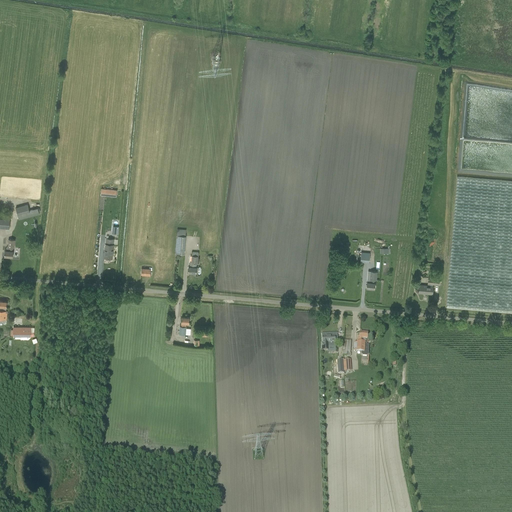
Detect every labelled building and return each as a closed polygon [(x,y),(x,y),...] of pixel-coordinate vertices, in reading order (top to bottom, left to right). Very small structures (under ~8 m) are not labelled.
[(511,181),(457,176),(446,307),(511,313),(511,181)] [(113,185),(122,186),(123,179),(114,178),(113,185)] [(39,208),(38,209),(29,211),(28,205),(16,207),(17,213),(19,220),(39,215),(39,213),(40,212),(39,208)] [(0,218),(0,228),(9,229),(10,220),(0,218)] [(177,236),(175,254),(184,254),(186,236),(177,236)] [(113,249),(114,239),(106,238),(105,248),(104,258),(112,259),(113,249)] [(5,251),(5,257),(13,257),(13,251),(13,248),(14,248),(15,240),(9,240),(8,247),(7,247),(6,251),(5,251)] [(361,252),(360,262),(369,263),(370,253),(361,252)] [(189,267),(188,273),(198,273),(199,274),(201,273),(201,269),(200,267),(199,267),(196,267),(196,264),(197,264),(198,256),(192,256),(191,263),(193,264),(193,267),(189,267)] [(367,282),(366,288),(374,289),(375,283),(375,279),(376,280),(377,272),(371,271),(370,279),(369,279),(368,282),(367,282)] [(420,285),(419,293),(432,294),(433,286),(433,284),(439,285),(439,279),(428,278),(428,284),(428,286),(420,285)] [(189,324),(190,318),(182,317),(181,323),(181,326),(180,326),(179,334),(185,334),(186,323),(189,324)] [(13,337),(31,337),(31,327),(13,327),(13,330),(13,336),(13,337)] [(367,345),(367,340),(368,334),(360,333),(359,339),(360,339),(359,342),(358,342),(357,352),(361,352),(361,354),(362,356),(367,356),(369,355),(369,352),(368,352),(369,345),(367,345)] [(328,343),(335,343),(335,338),(337,338),(337,334),(322,334),(323,343),(322,343),(322,348),(328,348),(328,343)] [(350,357),(351,342),(344,341),(342,356),(350,357)]
